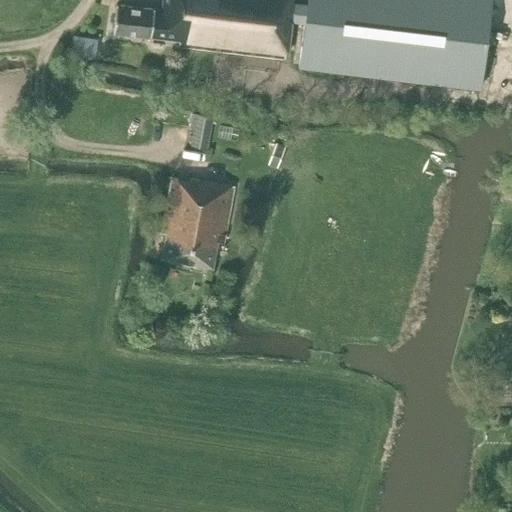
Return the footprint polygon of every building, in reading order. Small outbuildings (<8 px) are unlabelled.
[(117,4),(113,32),(179,40),(179,46),(285,59),(286,54),(290,20),(292,4),(292,0),(163,0),(162,9),(117,4)] [(292,4),(290,20),(304,22),(299,66),(480,87),(490,0),(341,0),(341,8),(307,4),(307,5),(292,4)] [(197,113),(191,145),(208,148),(213,116),(197,113)] [(276,144),(268,165),(278,168),(286,147),(276,144)] [(224,243),(234,186),(190,178),(190,180),(172,177),(161,237),(166,238),(162,258),(213,267),(217,243),(224,243)]
